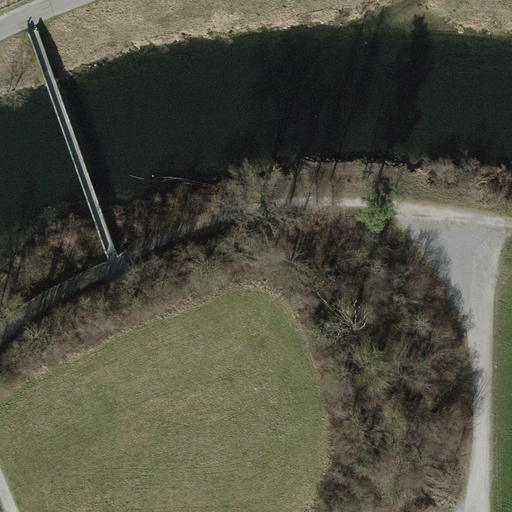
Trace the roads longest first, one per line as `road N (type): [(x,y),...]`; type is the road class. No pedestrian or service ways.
road 1 (track): [(511,223),(348,201),(280,203),(117,265)]
road 2 (track): [(482,511),(480,260),(466,216)]
road 3 (track): [(0,340),(12,325),(117,265)]
